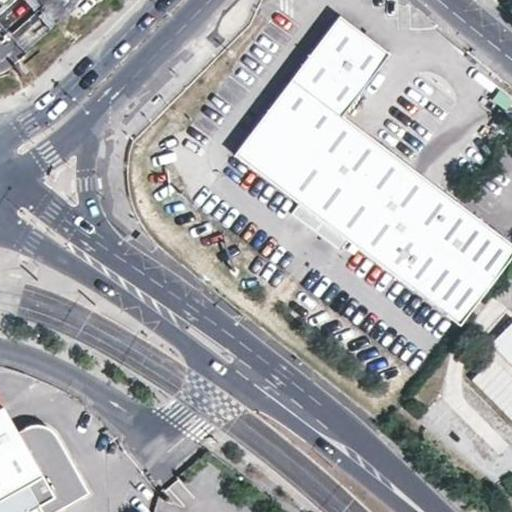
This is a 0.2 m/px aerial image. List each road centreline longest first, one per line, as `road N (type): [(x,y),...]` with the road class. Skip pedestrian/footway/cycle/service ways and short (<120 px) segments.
road 1 (secondary): [(0,204),(23,230),(225,373),(254,377)]
road 2 (residential): [(254,377),(169,449),(97,387),(0,349)]
road 3 (secondary): [(254,377),(425,511)]
road 4 (secondary): [(163,0),(101,63),(0,139)]
road 5 (secondary): [(254,377),(244,345),(107,247)]
road 6 (secondary): [(100,106),(211,0)]
road 7 (secondary): [(107,247),(88,183),(100,106)]
road 8 (secondary): [(0,183),(51,155),(100,106)]
road 9 (secondary): [(107,247),(32,195),(0,191)]
